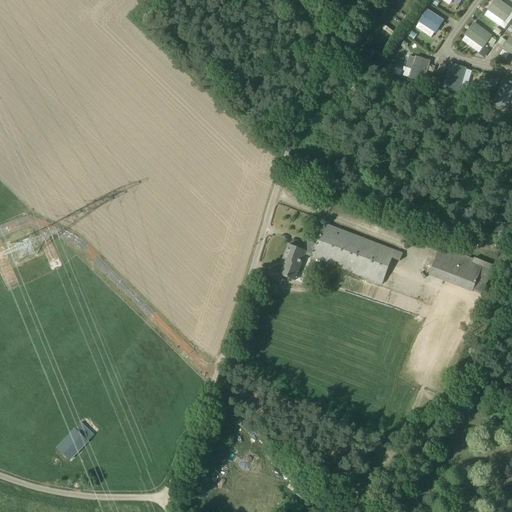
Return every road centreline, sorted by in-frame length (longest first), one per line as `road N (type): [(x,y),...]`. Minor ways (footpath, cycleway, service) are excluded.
road 1 (unclassified): [(159,500),(323,58),(362,0)]
road 2 (unclassified): [(159,500),(61,495),(0,477)]
